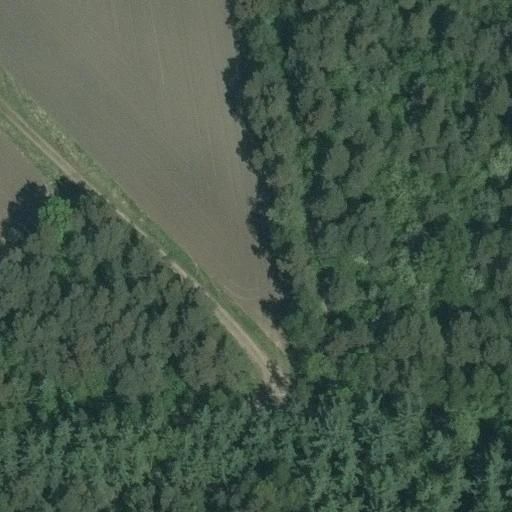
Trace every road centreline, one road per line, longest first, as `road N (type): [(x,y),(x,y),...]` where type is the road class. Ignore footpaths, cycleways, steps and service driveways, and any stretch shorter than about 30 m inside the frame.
road 1 (track): [(0,89),(306,398),(310,415)]
road 2 (track): [(310,415),(0,446)]
road 3 (track): [(310,415),(511,427)]
